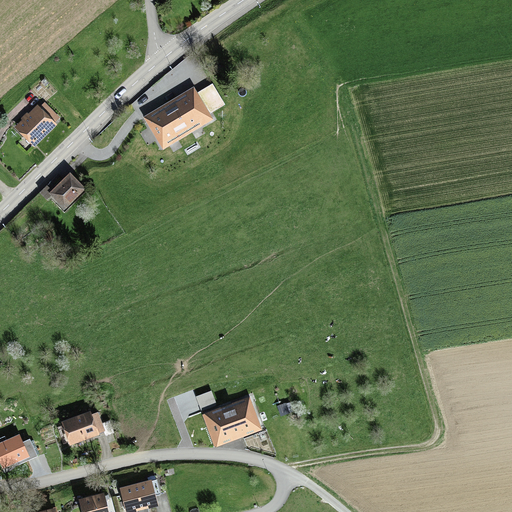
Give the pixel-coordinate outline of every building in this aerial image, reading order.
[(194,87),(143,119),(163,151),(214,120),(210,114),(225,105),(213,85),(198,94),(194,87)] [(27,113),(21,119),(22,121),(14,128),(34,148),(57,126),(55,123),(60,119),(44,103),(39,108),(38,106),(28,115),(27,113)] [(86,190),(70,174),(52,191),(47,186),(40,193),(47,200),(51,196),(64,211),(86,190)] [(49,232),(43,237),(47,243),(53,238),(49,232)] [(202,411),(217,405),(211,389),(196,395),(202,411)] [(215,446),(262,429),(250,395),(202,412),(215,446)] [(290,411),(286,402),(278,405),(281,415),(290,411)] [(100,434),(99,433),(104,431),(106,435),(114,432),(110,419),(102,422),(98,409),(92,412),(91,409),(61,420),(70,444),(100,434)] [(19,434),(0,442),(0,462),(3,468),(29,457),(19,434)] [(149,511),(148,508),(159,505),(156,495),(161,493),(157,478),(156,478),(155,474),(148,476),(148,478),(119,486),(126,511),(131,511),(137,511),(149,511)] [(79,497),(82,511),(109,511),(104,491),(79,497)]
